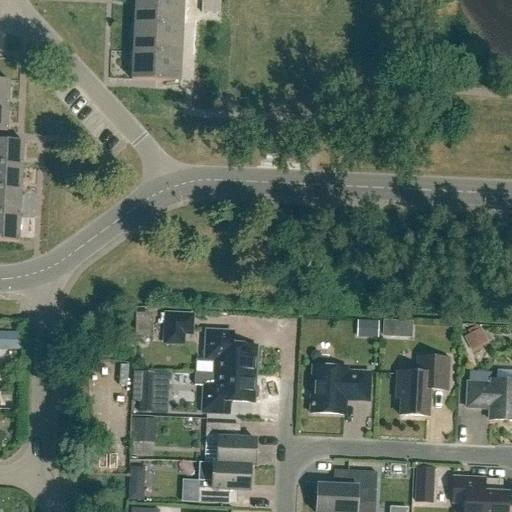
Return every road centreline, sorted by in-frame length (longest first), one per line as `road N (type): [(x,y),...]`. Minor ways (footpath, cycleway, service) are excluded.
road 1 (unclassified): [(511,193),(179,180)]
road 2 (residential): [(179,180),(39,29),(9,17)]
road 3 (residential): [(511,455),(288,446)]
road 4 (residential): [(46,272),(35,472)]
road 5 (unclassified): [(179,180),(46,272)]
